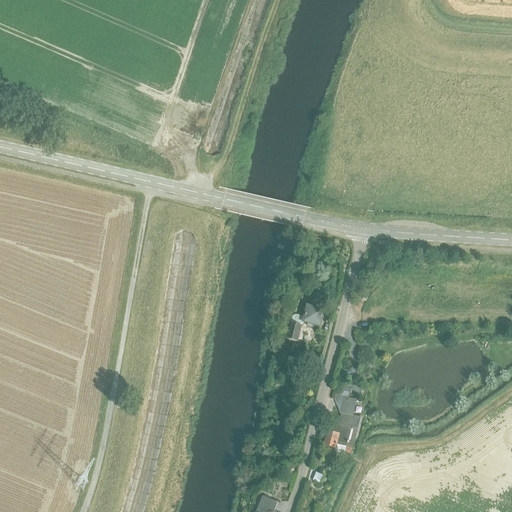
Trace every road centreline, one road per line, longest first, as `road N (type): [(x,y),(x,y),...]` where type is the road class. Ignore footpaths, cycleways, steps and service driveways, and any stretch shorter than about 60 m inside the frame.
road 1 (tertiary): [(364,229),(0,148)]
road 2 (track): [(149,191),(80,511)]
road 3 (unclassified): [(289,511),(364,229)]
road 4 (tertiary): [(364,229),(511,240)]
